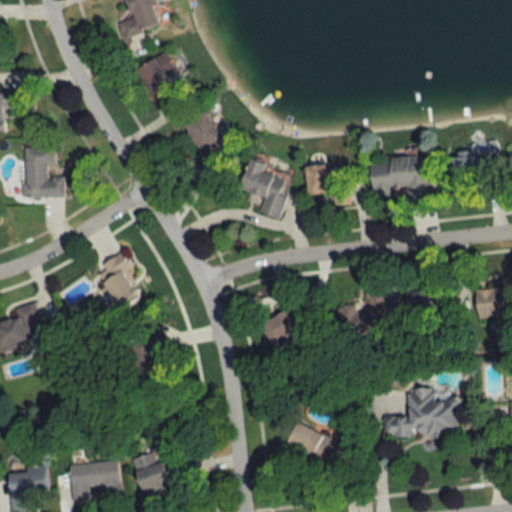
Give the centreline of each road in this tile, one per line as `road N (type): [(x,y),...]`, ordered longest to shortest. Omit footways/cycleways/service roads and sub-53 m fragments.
road 1 (residential): [(44,0),(97,120),(203,290),(225,366),(242,511)]
road 2 (residential): [(203,290),(285,260),(511,236)]
road 3 (residential): [(145,192),(46,256),(0,274)]
